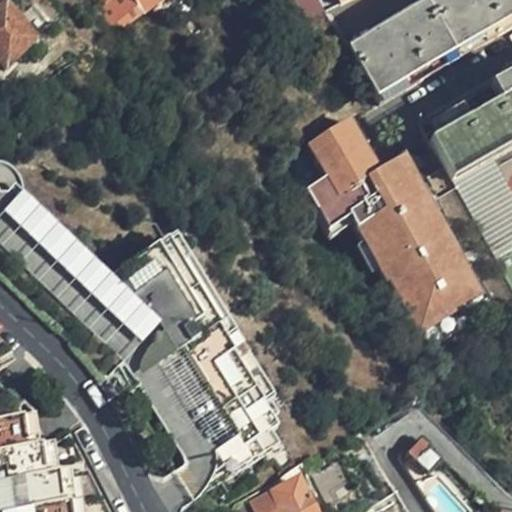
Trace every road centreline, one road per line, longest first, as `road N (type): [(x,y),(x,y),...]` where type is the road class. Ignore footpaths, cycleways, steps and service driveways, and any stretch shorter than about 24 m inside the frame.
road 1 (tertiary): [(0,303),(87,398),(145,511)]
road 2 (residential): [(511,510),(426,425),(381,438),(427,511)]
road 3 (residential): [(511,53),(387,123)]
